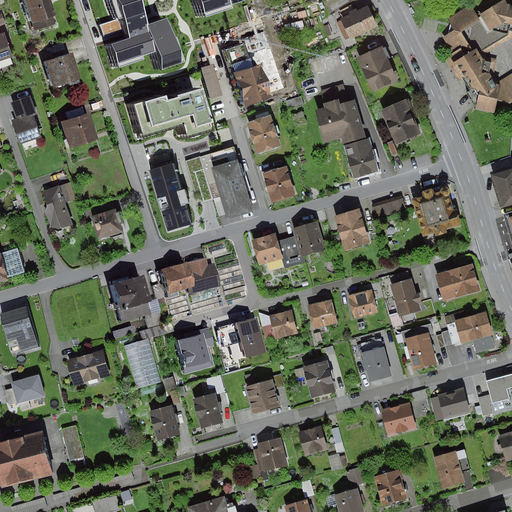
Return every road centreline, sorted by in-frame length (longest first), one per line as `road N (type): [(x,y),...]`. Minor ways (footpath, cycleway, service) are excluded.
road 1 (residential): [(511,357),(194,444)]
road 2 (residential): [(488,246),(256,304),(234,228)]
road 3 (residential): [(158,252),(76,0)]
road 4 (residential): [(267,219),(462,163)]
road 5 (residential): [(0,98),(63,280)]
road 6 (unclassified): [(267,219),(209,43)]
road 7 (primary): [(462,163),(387,0)]
